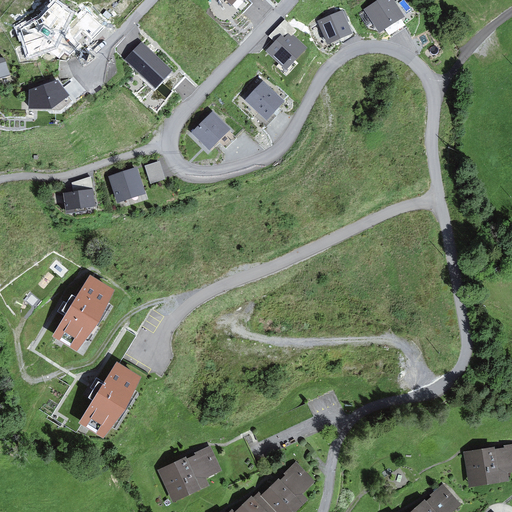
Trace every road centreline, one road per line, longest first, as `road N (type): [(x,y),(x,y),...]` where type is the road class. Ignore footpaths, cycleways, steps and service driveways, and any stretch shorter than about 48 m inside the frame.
road 1 (residential): [(433,88),(429,143),(461,322),(459,363),(429,389),(332,424),(318,511)]
road 2 (residential): [(170,145),(171,158),(189,173),(236,167),(274,149),(336,54),(364,42),(402,51),(433,88)]
road 3 (residential): [(283,0),(169,128),(170,145)]
road 4 (residential): [(170,145),(58,176),(0,179)]
